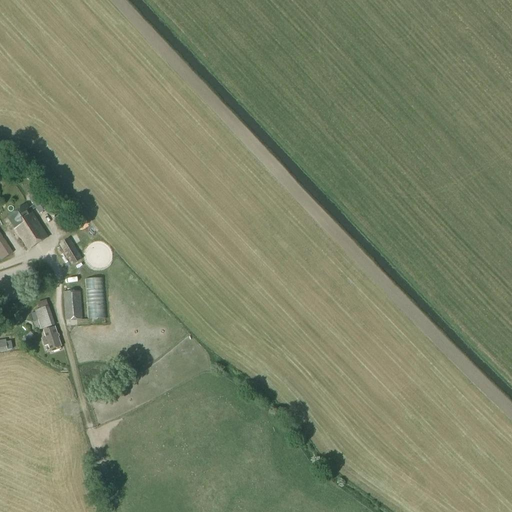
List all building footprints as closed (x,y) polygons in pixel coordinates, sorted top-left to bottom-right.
[(47,208),(36,192),(28,198),(32,202),(34,206),(36,209),(39,214),(47,208)] [(28,251),(48,239),(31,212),(36,209),(34,206),(29,209),(27,205),(7,218),(28,251)] [(10,226),(6,228),(11,238),(15,236),(10,226)] [(0,256),(10,250),(0,234),(0,256)] [(69,239),(68,240),(59,245),(71,266),(83,260),(69,239)] [(80,292),(63,293),(65,321),(83,320),(80,292)] [(84,292),(84,315),(92,315),(92,292),(84,292)] [(35,313),(31,314),(33,322),(38,320),(41,330),(55,325),(48,307),(35,311),(35,313)] [(51,351),(51,353),(61,350),(60,347),(61,347),(55,328),(43,332),(45,339),(42,340),(44,347),(48,346),(50,351),(51,351)]
